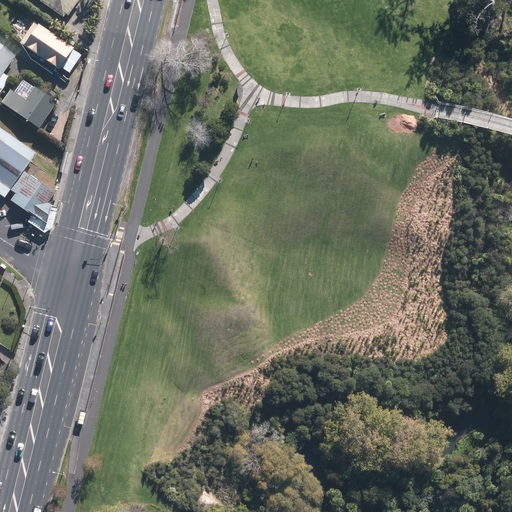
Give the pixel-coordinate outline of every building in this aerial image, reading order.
[(39,0),(65,18),(68,15),(70,17),(81,0),(39,0)] [(77,49),(42,25),(39,29),(34,25),(22,43),(27,47),(62,71),(64,69),(71,74),(83,56),(76,51),(77,49)] [(0,92),(9,79),(2,74),(17,55),(0,42),(0,92)] [(41,130),(59,103),(37,88),(29,102),(12,91),(3,104),(41,130)] [(37,153),(0,127),(0,191),(7,196),(37,153)] [(66,151),(60,172),(67,173),(73,153),(66,151)] [(56,193),(26,171),(13,190),(17,193),(12,200),(34,215),(47,224),(52,207),(54,205),(50,202),(56,193)] [(60,208),(52,207),(47,224),(34,215),(29,222),(46,233),(54,227),(60,208)]
